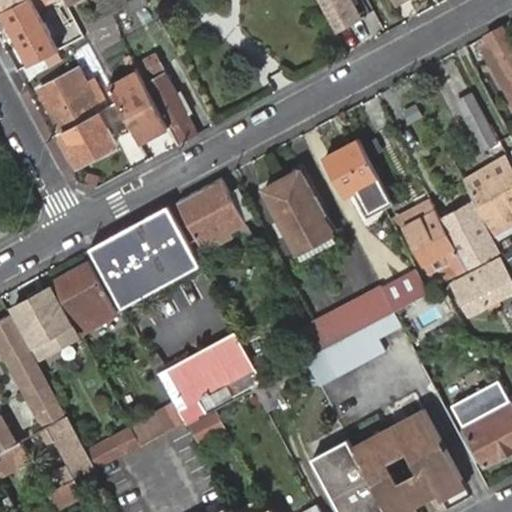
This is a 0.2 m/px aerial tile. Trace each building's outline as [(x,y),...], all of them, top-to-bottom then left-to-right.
[(0,0),(0,9),(20,0),(0,0)] [(29,46),(69,24),(55,0),(39,0),(11,15),(29,46)] [(64,0),(69,8),(84,0),(64,0)] [(150,6),(146,0),(132,0),(127,3),(132,15),(150,6)] [(355,21),(344,0),(319,0),(336,30),(355,21)] [(389,0),(394,8),(409,0),(389,0)] [(96,29),(102,58),(124,54),(118,25),(96,29)] [(511,36),(507,28),(488,38),(492,47),(487,50),(511,92),(511,36)] [(156,52),(135,63),(141,75),(142,78),(168,129),(170,132),(178,146),(198,135),(156,52)] [(61,108),(52,112),(79,164),(115,145),(106,127),(108,125),(99,107),(104,104),(94,83),(89,85),(81,69),(49,86),(61,108)] [(113,92),(140,143),(168,129),(142,78),(141,75),(112,91),(113,92)] [(40,90),(52,112),(61,108),(49,86),(40,90)] [(460,103),(484,149),(500,141),(474,95),(460,103)] [(363,146),(361,141),(347,148),(349,153),(363,146)] [(391,203),(363,146),(349,153),(347,148),(329,158),(349,195),(354,193),(366,216),(391,203)] [(476,194),(499,238),(511,230),(511,163),(510,159),(470,182),(476,194)] [(266,189),(299,253),(333,234),(300,170),(266,189)] [(196,195),(177,205),(202,250),(221,241),(227,251),(236,246),(231,236),(247,227),(223,180),(196,195)] [(399,214),(404,225),(435,208),(429,197),(399,214)] [(435,208),(404,225),(423,262),(439,254),(444,264),(436,267),(443,280),(495,254),(485,237),(491,234),(472,199),(439,217),(435,208)] [(135,238),(111,251),(136,294),(157,283),(181,271),(185,277),(201,268),(170,209),(130,230),(135,238)] [(253,237),(247,227),(231,236),(236,246),(253,237)] [(130,230),(107,243),(111,251),(135,238),(130,230)] [(485,237),(495,254),(500,252),(491,234),(485,237)] [(221,241),(202,250),(209,261),(227,251),(221,241)] [(107,243),(93,250),(125,309),(140,301),(136,294),(111,251),(107,243)] [(467,316),(511,292),(511,285),(499,262),(452,287),(467,316)] [(89,266),(54,285),(56,290),(74,323),(110,302),(89,266)] [(157,283),(161,290),(185,277),(181,271),(157,283)] [(380,289),(394,313),(427,295),(413,271),(380,289)] [(136,294),(140,301),(161,290),(157,283),(136,294)] [(315,320),(329,347),(370,325),(394,313),(380,289),(379,285),(315,320)] [(74,323),(56,290),(14,314),(41,362),(83,339),(74,323)] [(401,311),(419,344),(439,333),(421,300),(401,311)] [(329,347),(304,361),(312,376),(318,386),(384,351),(377,339),(401,326),(394,313),(370,325),(329,347)] [(50,390),(12,320),(0,326),(0,350),(41,426),(64,414),(50,390)] [(290,333),(304,361),(329,347),(315,320),(290,333)] [(178,409),(186,424),(207,412),(200,399),(228,383),(236,397),(251,389),(262,383),(237,336),(213,349),(212,347),(190,360),(191,362),(161,378),(170,395),(178,409)] [(152,360),(156,368),(166,368),(161,356),(152,360)] [(274,376),(262,383),(251,389),(265,414),(281,405),(277,395),(312,376),(304,361),(274,376)] [(511,452),(511,400),(500,379),(452,406),(486,467),(511,452)] [(84,450),(97,473),(186,424),(178,409),(163,418),(158,409),(84,450)] [(190,430),(197,444),(229,426),(222,411),(190,430)] [(433,486),(438,495),(462,482),(425,412),(401,425),(407,436),(433,486)] [(47,433),(75,484),(96,473),(97,473),(84,450),(68,422),(47,433)] [(0,476),(24,464),(4,424),(0,426),(0,476)] [(401,425),(390,431),(396,442),(407,436),(401,425)] [(386,511),(404,511),(427,500),(422,492),(417,483),(404,490),(401,484),(397,487),(391,476),(379,483),(374,473),(387,467),(384,462),(402,453),(396,442),(390,431),(352,450),(386,511)] [(417,483),(422,492),(433,486),(407,436),(396,442),(402,453),(384,462),(387,467),(408,455),(419,475),(401,484),(404,490),(417,483)] [(386,511),(352,450),(347,440),(312,459),(340,511),(386,511)] [(391,476),(387,467),(374,473),(379,483),(391,476)] [(422,492),(427,500),(438,495),(433,486),(422,492)] [(14,511),(17,511),(10,497),(0,502),(0,509),(1,511),(14,511)] [(266,511),(259,498),(233,511),(232,511),(266,511)]
